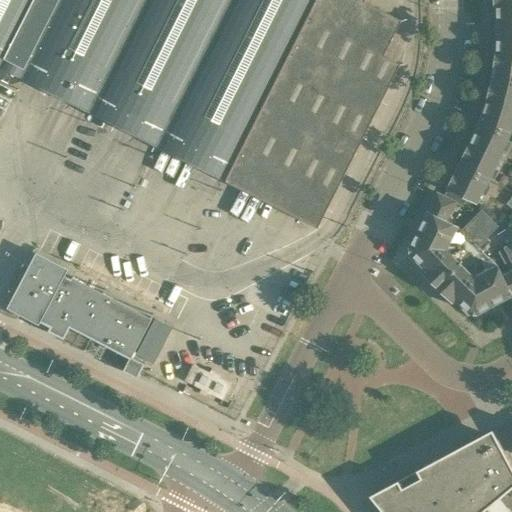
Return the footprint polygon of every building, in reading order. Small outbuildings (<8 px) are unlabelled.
[(0,0),(0,66),(59,96),(128,131),(196,166),(248,193),(276,207),(307,223),(317,228),(374,115),(400,64),(392,60),(383,55),(401,20),(388,13),(375,6),(364,1),(364,0),(0,0)] [(511,2),(495,3),(495,5),(497,5),(497,26),(511,27),(511,2)] [(497,30),(496,50),(511,53),(511,27),(497,26),(497,30)] [(511,53),(496,50),(493,73),(511,78),(511,53)] [(492,78),(488,99),(511,107),(511,78),(493,73),(492,78)] [(487,100),(480,120),(509,134),(511,127),(511,107),(488,99),(487,100)] [(479,122),(470,143),(499,157),(503,149),(507,150),(511,142),(506,140),(509,134),(480,120),(479,122)] [(470,143),(459,164),(488,180),(490,176),(494,178),(498,170),(494,168),(495,165),(499,157),(470,143)] [(459,164),(448,187),(467,197),(477,202),(482,192),(485,194),(490,186),(486,184),(488,180),(459,164)] [(437,193),(409,246),(411,253),(426,268),(457,237),(453,233),(457,226),(446,220),(454,203),(463,206),(467,197),(448,187),(444,196),(437,193)] [(426,268),(422,271),(424,273),(450,299),(452,301),(455,298),(455,297),(486,266),(489,269),(496,265),(482,251),(491,241),(486,237),(497,226),(481,211),(462,231),(457,226),(453,233),(457,237),(426,268)] [(511,233),(511,231),(509,226),(497,234),(501,241),(511,233)] [(486,266),(455,297),(455,298),(470,312),(477,313),(511,294),(511,243),(505,248),(498,252),(504,264),(511,260),(511,270),(502,276),(496,265),(489,269),(486,266)] [(70,327),(129,358),(152,318),(150,317),(149,320),(103,296),(104,293),(103,293),(101,295),(73,280),(74,278),(72,277),(71,279),(64,275),(67,269),(37,254),(8,308),(39,323),(40,322),(50,327),(48,331),(64,339),(70,327)] [(136,355),(153,363),(172,328),(154,319),(136,355)] [(144,365),(131,358),(130,359),(129,358),(123,370),(137,377),(140,373),(141,371),(143,366),(144,365)] [(193,365),(185,380),(202,389),(200,393),(209,397),(211,393),(228,402),(236,386),(219,378),(221,374),(212,369),(210,373),(193,365)] [(352,400),(339,389),(334,395),(331,398),(344,409),(347,406),(348,404),(352,400)] [(474,440),(370,495),(384,511),(511,511),(511,465),(498,439),(493,429),(474,440)] [(0,499),(14,506),(41,452),(0,431),(0,499)] [(41,452),(14,506),(25,511),(126,511),(129,510),(127,495),(41,452)] [(0,511),(25,511),(14,506),(0,499),(0,511)]
